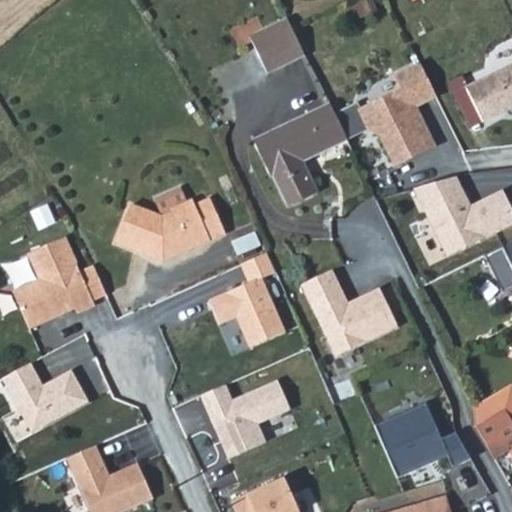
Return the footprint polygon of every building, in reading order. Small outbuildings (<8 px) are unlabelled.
[(301,20),(297,11),(259,28),(275,65),(314,48),(301,20)] [(511,61),(468,84),(486,120),(511,106),(511,61)] [(384,137),(396,166),(442,148),(424,109),(443,100),(426,63),(399,76),(406,91),(365,109),(363,103),(344,112),(354,134),(358,141),(374,133),(384,137)] [(343,110),(337,98),(260,135),(277,171),(280,170),(295,201),(324,187),(309,156),(354,134),(344,112),(343,110)] [(463,179),(420,190),(453,259),(511,230),(511,198),(509,192),(476,205),(463,179)] [(138,203),(123,239),(169,259),(232,234),(218,199),(203,206),(201,200),(179,208),(180,211),(169,216),(138,203)] [(18,290),(34,326),(79,305),(82,309),(99,301),(97,296),(85,269),(69,234),(33,251),(45,277),(18,290)] [(511,253),(509,248),(492,258),(509,295),(511,293),(511,253)] [(254,284),(213,301),(225,327),(243,320),(256,350),(293,333),(268,280),(281,274),(274,255),(246,265),(254,284)] [(100,262),(85,269),(97,296),(111,290),(100,262)] [(340,271),(306,286),(341,359),(404,330),(385,289),(353,304),(340,271)] [(0,380),(30,436),(88,404),(72,371),(42,386),(31,366),(0,380)] [(231,386),(206,397),(235,462),(273,444),(265,427),(298,411),(283,382),(238,401),(231,386)] [(481,423),(500,454),(511,446),(511,408),(509,403),(495,413),(481,423)] [(380,426),(404,480),(453,458),(459,470),(476,460),(461,434),(448,442),(431,404),(380,426)] [(66,462),(87,511),(127,511),(154,500),(138,467),(108,482),(94,450),(66,462)] [(298,511),(284,480),(230,503),(234,511),(298,511)] [(452,511),(446,494),(390,511),(452,511)]
